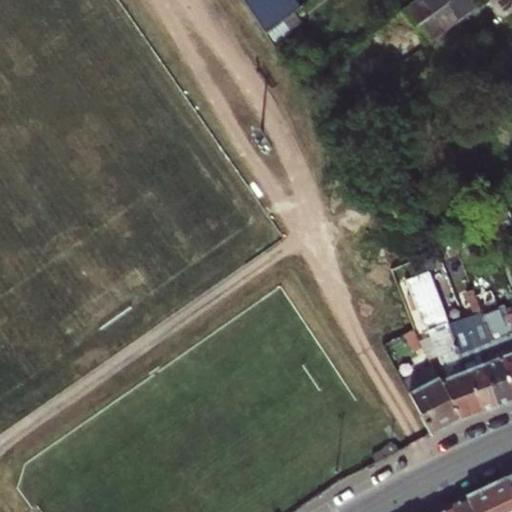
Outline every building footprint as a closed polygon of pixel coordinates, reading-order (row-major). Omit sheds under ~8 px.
[(282,20),(300,6),(295,0),(242,0),(265,33),(268,31),(282,20)] [(418,0),(402,12),(426,45),(478,7),(473,0),(418,0)] [(268,31),(273,38),(287,28),(282,20),(268,31)] [(343,130),(356,121),(344,104),(331,113),(343,130)] [(490,236),(503,231),(495,209),(483,217),(490,236)] [(461,419),(482,411),(459,351),(448,324),(422,255),(410,262),(419,286),(412,289),(432,342),(437,354),(445,376),(440,379),(461,419)] [(473,312),(479,309),(471,288),(464,290),(473,312)] [(511,347),(511,326),(506,313),(498,293),(492,295),(494,302),(511,347)] [(511,393),(511,347),(494,302),(490,304),(492,310),(502,335),(491,339),(511,393)] [(469,331),(485,325),(481,314),(479,309),(473,312),(463,315),(464,319),(469,331)] [(491,339),(502,335),(492,310),(481,314),(485,325),(491,339)] [(463,336),(470,333),(469,331),(464,319),(448,324),(459,351),(467,348),(463,336)] [(497,405),(511,399),(511,393),(491,339),(485,325),(469,331),(470,333),(497,405)] [(482,411),(497,405),(470,333),(463,336),(467,348),(459,351),(482,411)] [(429,357),(437,354),(432,342),(423,346),(429,357)] [(432,434),(461,419),(440,379),(432,365),(402,381),(424,419),(432,434)] [(511,511),(511,492),(505,479),(487,488),(498,511),(511,511)] [(498,511),(487,488),(466,497),(473,511),(498,511)] [(473,511),(466,497),(448,507),(451,511),(473,511)]
